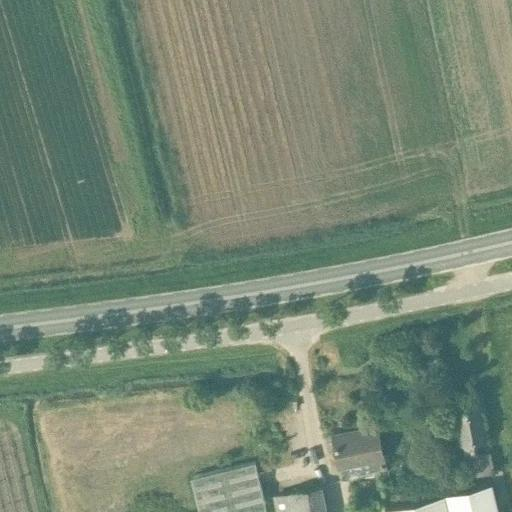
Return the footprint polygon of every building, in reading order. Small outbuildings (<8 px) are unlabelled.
[(480,404),(455,410),(462,442),(463,442),(465,455),(461,456),(466,476),(495,469),(491,450),(478,453),(475,439),(487,437),(480,404)] [(378,426),(333,434),(339,466),(379,458),(380,466),(385,465),(378,426)] [(267,511),(255,460),(191,476),(199,511),(267,511)] [(385,509),(385,511),(497,511),(491,482),(385,509)] [(273,494),(276,511),(327,511),(322,484),(273,494)]
